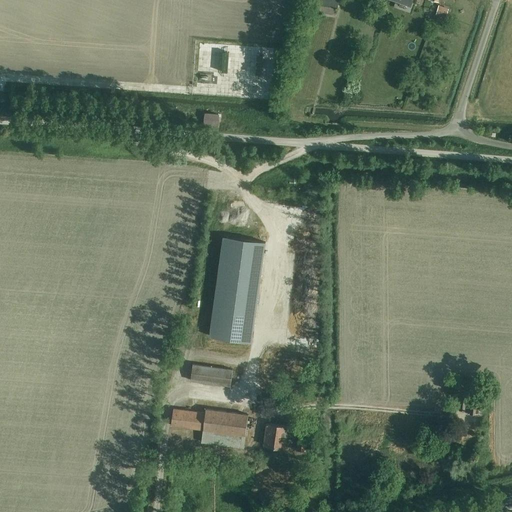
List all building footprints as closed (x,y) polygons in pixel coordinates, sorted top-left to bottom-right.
[(336,0),(317,0),(315,10),(335,13),(336,0)] [(449,8),(439,5),(436,15),(445,18),(449,8)] [(213,125),(214,114),(201,113),(200,124),(213,125)] [(313,192),(310,197),(315,201),(318,195),(313,192)] [(223,236),(210,336),(252,342),(265,242),(223,236)] [(233,373),(234,357),(195,355),(194,371),(233,373)] [(478,412),(480,381),(471,381),(470,392),(469,401),(463,401),(462,411),(478,412)] [(202,429),(200,442),(241,448),(243,435),(244,436),(247,415),(205,409),(205,412),(173,407),(170,424),(202,429)] [(304,425),(320,427),(322,416),(305,414),(304,425)] [(287,427),(266,424),(263,446),(284,449),(287,427)] [(298,433),(296,450),(306,451),(308,434),(298,433)]
